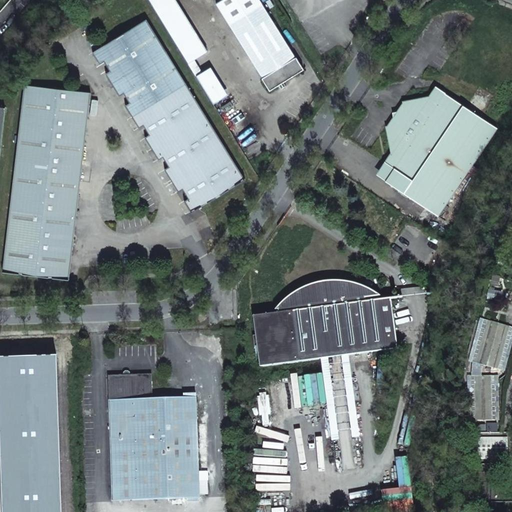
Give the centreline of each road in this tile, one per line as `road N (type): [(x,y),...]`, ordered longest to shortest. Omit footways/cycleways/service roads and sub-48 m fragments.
road 1 (residential): [(0,319),(146,313),(179,306),(206,287),(406,0)]
road 2 (unknown): [(260,218),(385,298)]
